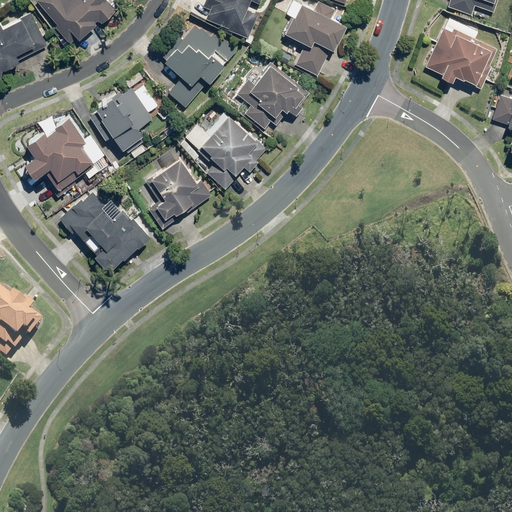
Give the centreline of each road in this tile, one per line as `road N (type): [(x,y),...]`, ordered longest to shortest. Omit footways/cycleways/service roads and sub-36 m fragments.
road 1 (tertiary): [(101,323),(285,189),(364,85)]
road 2 (residential): [(160,0),(125,45),(0,106)]
road 3 (residential): [(364,85),(462,149),(497,210)]
road 4 (tertiary): [(0,461),(24,417),(101,323)]
road 5 (residential): [(101,323),(27,244),(0,201)]
